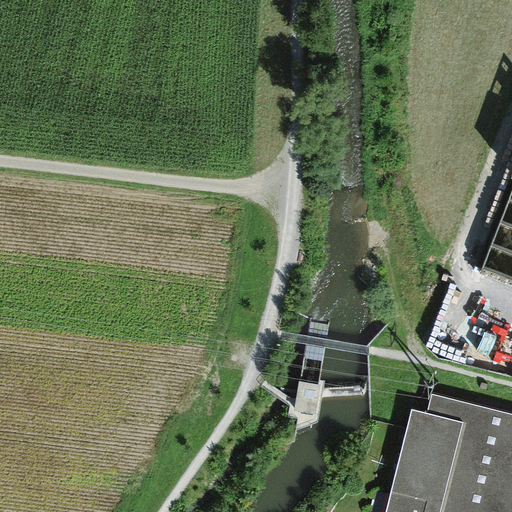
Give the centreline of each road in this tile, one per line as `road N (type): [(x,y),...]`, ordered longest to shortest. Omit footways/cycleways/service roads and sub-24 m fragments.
road 1 (track): [(269,332),(297,188),(298,0)]
road 2 (track): [(0,161),(297,188)]
